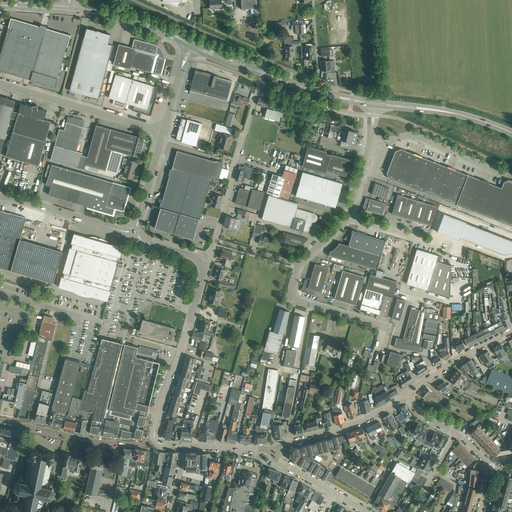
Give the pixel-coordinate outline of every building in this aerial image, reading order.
[(216,0),(210,0),(210,8),(214,8),(214,9),(222,9),(221,0),(216,0)] [(256,0),(241,0),(242,9),(241,9),(246,9),(258,8),(257,8),(256,0)] [(55,87),(58,78),(70,36),(45,28),(46,27),(47,27),(46,27),(44,27),(42,26),(40,25),(40,26),(40,27),(13,19),(10,28),(8,27),(0,55),(0,70),(30,80),(55,87)] [(87,28),(82,44),(70,91),(99,99),(113,46),(108,44),(111,35),(87,28)] [(136,49),(131,67),(161,75),(166,59),(163,58),(163,56),(159,49),(157,48),(158,45),(134,39),(132,48),(135,49),(136,49)] [(119,44),(113,65),(130,69),(131,67),(135,49),(132,48),(119,44)] [(305,48),(306,55),(306,60),(314,59),(313,47),(305,48)] [(331,61),(321,62),(322,71),(326,70),(326,73),(335,73),(334,67),(332,67),(331,61)] [(227,101),(230,90),(232,81),(222,78),(222,77),(195,70),(190,90),(227,101)] [(110,93),(108,98),(114,99),(112,104),(116,105),(118,105),(118,106),(125,108),(126,103),(133,80),(116,75),(110,93)] [(133,80),(126,103),(134,106),(132,110),(147,115),(151,116),(154,104),(155,104),(154,104),(156,97),(157,97),(156,97),(159,88),(160,88),(154,86),(149,85),(133,80)] [(247,105),(250,99),(235,94),(232,104),(240,106),(240,105),(241,105),(243,104),(247,105)] [(0,95),(0,153),(10,118),(12,111),(16,100),(0,95)] [(267,109),(265,117),(279,121),(280,117),(282,118),(284,109),(282,108),(270,102),(270,101),(259,98),(257,105),(265,107),(265,108),(267,109)] [(29,135),(46,140),(51,122),(44,120),(47,111),(37,108),(37,105),(31,106),(21,103),(18,113),(12,111),(10,118),(16,120),(13,130),(29,135)] [(235,114),(229,113),(226,126),(232,127),(235,114)] [(179,129),(175,140),(181,142),(191,145),(196,146),(197,140),(198,137),(208,140),(211,130),(213,122),(186,115),(183,114),(181,118),(179,129)] [(64,130),(59,129),(50,160),(84,169),(87,156),(82,155),(82,153),(76,151),(83,127),(84,121),(81,120),(82,120),(76,118),(75,119),(68,117),(64,130)] [(331,124),(330,129),(327,138),(341,141),(340,146),(350,149),(352,144),(355,145),(358,132),(349,130),(350,129),(331,124)] [(111,129),(109,134),(105,148),(134,156),(134,155),(139,157),(144,139),(139,138),(139,137),(111,129)] [(29,135),(13,130),(6,156),(22,161),(29,135)] [(217,147),(225,149),(228,150),(230,142),(232,142),(234,136),(221,133),(217,147)] [(46,140),(29,135),(22,161),(38,166),(46,140)] [(325,173),(326,171),(346,177),(351,160),(331,154),(331,155),(326,153),(326,152),(308,146),(302,167),(325,173)] [(385,177),(439,198),(451,168),(434,162),(435,161),(434,161),(434,162),(406,151),(407,150),(406,150),(406,151),(400,149),(400,148),(400,149),(395,151),(395,150),(394,150),(395,151),(393,157),(392,157),(392,158),(386,173),(385,177)] [(187,188),(196,156),(177,151),(171,169),(174,170),(172,174),(170,174),(167,184),(162,203),(164,204),(163,208),(180,213),(187,188)] [(216,161),(196,156),(187,188),(180,213),(200,219),(201,213),(209,185),(212,176),(216,177),(219,178),(222,168),(214,166),(216,161)] [(119,177),(118,180),(122,181),(123,176),(133,179),(138,162),(124,158),(123,163),(123,166),(123,167),(125,168),(123,175),(121,175),(119,176),(119,177)] [(52,164),(47,180),(46,185),(51,186),(48,195),(87,206),(87,208),(113,216),(114,213),(115,214),(120,211),(120,210),(123,211),(130,188),(52,164)] [(284,169),(296,173),(298,169),(286,165),(284,169)] [(254,169),(244,166),(243,167),(239,166),(235,180),(240,181),(243,182),(244,177),(248,179),(250,174),(252,175),(254,169)] [(467,175),(451,168),(439,198),(456,205),(511,226),(511,180),(509,180),(509,179),(508,179),(509,180),(504,182),(503,181),(503,182),(502,186),(501,186),(502,186),(501,188),(468,175),(468,174),(467,175)] [(273,175),(267,193),(278,197),(288,200),(296,174),(284,170),(282,178),(273,175)] [(306,199),(313,175),(302,172),(295,196),(306,199)] [(313,175),(306,199),(335,208),(340,193),(339,192),(340,188),(341,189),(342,184),(313,175)] [(389,188),(375,183),(372,194),(386,198),(389,188)] [(238,192),(235,203),(240,205),(247,207),(253,189),(253,187),(250,186),(245,185),(244,189),(239,187),(238,192)] [(253,189),(247,207),(248,207),(254,208),(259,210),(262,199),(264,192),(265,189),(258,188),(258,190),(253,189)] [(219,208),(222,196),(214,194),(212,199),(209,198),(208,204),(211,204),(210,205),(219,208)] [(296,210),(298,203),(269,195),(262,219),(308,233),(310,228),(308,228),(310,221),(312,221),(313,221),(314,221),(315,220),(316,219),(316,218),(316,216),(315,215),(314,215),(296,210)] [(398,195),(393,209),(392,214),(402,217),(407,197),(398,195)] [(417,200),(407,197),(402,217),(411,220),(417,200)] [(386,204),(376,201),(365,198),(366,198),(363,206),(364,207),(363,209),(383,215),(386,204)] [(417,200),(411,220),(421,223),(427,203),(417,200)] [(437,206),(427,203),(421,223),(431,226),(437,206)] [(180,213),(163,208),(160,207),(160,208),(157,221),(158,221),(157,226),(162,229),(162,230),(186,237),(187,236),(193,236),(194,231),(196,232),(199,219),(200,219),(180,213)] [(237,214),(245,216),(244,219),(246,211),(238,209),(237,214)] [(0,210),(0,267),(11,271),(20,240),(26,218),(0,210)] [(511,240),(444,214),(437,232),(459,241),(460,238),(503,254),(511,252),(511,240)] [(240,220),(226,216),(223,226),(238,230),(240,220)] [(255,224),(253,232),(261,234),(263,226),(255,224)] [(330,251),(328,256),(376,270),(385,241),(352,230),(351,233),(346,237),(350,241),(348,245),(339,243),(338,245),(331,251),(330,251)] [(120,257),(122,247),(74,233),(71,244),(73,244),(71,248),(70,248),(63,272),(64,273),(63,277),(62,277),(59,287),(107,301),(110,291),(109,290),(110,286),(111,286),(118,262),(117,261),(118,257),(120,257)] [(308,239),(287,233),(284,243),(300,247),(308,239)] [(261,235),(260,239),(258,243),(263,245),(263,244),(270,246),(270,244),(271,244),(272,242),(271,241),(272,238),(261,235)] [(20,240),(11,271),(53,283),(62,252),(20,240)] [(230,261),(232,254),(231,254),(232,251),(228,250),(225,249),(223,248),(223,249),(222,252),(222,251),(220,258),(223,259),(221,264),(228,266),(229,261),(230,261)] [(438,255),(417,249),(406,284),(428,290),(437,261),(439,255),(438,255)] [(450,297),(451,265),(437,261),(428,290),(450,297)] [(321,292),(323,287),(329,268),(315,264),(310,281),(305,280),(301,291),(314,295),(315,290),(321,292)] [(214,278),(219,279),(222,280),(223,275),(226,276),(228,271),(225,270),(217,267),(214,278)] [(343,270),(339,281),(334,299),(356,305),(364,277),(343,270)] [(366,288),(366,289),(360,309),(367,311),(366,312),(369,313),(370,312),(387,317),(393,296),(366,288)] [(209,302),(213,304),(217,305),(219,300),(218,300),(220,291),(211,289),(210,295),(211,296),(209,302)] [(405,301),(397,298),(392,318),(400,320),(405,301)] [(503,302),(499,303),(499,309),(499,313),(501,316),(502,320),(505,328),(510,326),(507,318),(508,318),(504,307),(503,302)] [(396,337),(394,347),(421,352),(422,351),(423,347),(424,339),(434,341),(439,313),(432,312),(432,310),(424,308),(423,311),(411,308),(403,339),(396,337)] [(217,316),(226,318),(228,312),(219,309),(217,316)] [(280,309),(273,332),(282,335),(289,311),(280,309)] [(502,320),(499,313),(495,315),(495,314),(493,315),(494,317),(500,331),(505,328),(501,321),(502,320)] [(17,361),(15,367),(22,368),(23,368),(30,370),(29,375),(39,377),(48,340),(52,341),(56,324),(52,323),(53,318),(44,315),(44,316),(43,320),(42,320),(40,331),(37,341),(32,339),(28,355),(33,356),(32,361),(30,360),(30,361),(29,364),(31,364),(31,365),(17,361)] [(294,315),(289,344),(298,346),(304,317),(294,315)] [(500,331),(494,317),(492,318),(495,324),(493,325),(496,333),(500,331)] [(139,331),(172,341),(175,329),(143,319),(139,331)] [(202,322),(199,330),(203,331),(202,333),(204,334),(211,336),(213,337),(214,333),(208,331),(211,321),(205,319),(204,322),(202,322)] [(489,327),(486,319),(485,319),(484,320),(484,322),(491,335),(496,333),(493,325),(489,327)] [(491,335),(484,322),(482,323),(485,329),(483,330),(487,337),(491,335)] [(474,324),(482,340),(487,337),(483,330),(480,331),(476,323),(474,324)] [(482,340),(474,324),(472,325),(472,326),(476,334),(474,334),(477,342),(482,340)] [(477,342),(473,335),(471,336),(469,328),(466,328),(467,331),(469,337),(473,344),(477,342)] [(269,331),(268,336),(266,344),(280,348),(284,335),(282,335),(273,332),(269,331)] [(469,337),(467,331),(465,332),(467,338),(464,339),(466,342),(468,347),(473,344),(472,344),(469,337)] [(203,335),(194,332),(192,338),(196,339),(196,341),(196,342),(199,342),(200,342),(200,340),(202,341),(202,340),(203,338),(209,340),(211,336),(204,334),(203,335)] [(303,363),(308,364),(314,365),(320,336),(308,334),(303,363)] [(443,351),(440,353),(444,360),(451,356),(447,349),(449,349),(448,337),(445,338),(445,347),(442,349),(443,351)] [(86,391),(84,400),(97,404),(90,433),(100,435),(109,436),(115,437),(141,437),(159,363),(136,356),(138,347),(123,343),(102,338),(87,391),(86,391)] [(424,339),(423,347),(430,348),(430,346),(431,346),(430,346),(431,342),(433,343),(434,341),(424,339)] [(328,340),(327,345),(326,348),(331,350),(333,354),(337,355),(340,343),(328,340)] [(458,351),(465,348),(462,340),(455,343),(454,342),(451,342),(451,349),(454,349),(456,348),(458,351)] [(280,348),(266,344),(264,351),(270,353),(278,355),(280,348)] [(505,355),(500,344),(493,347),(496,354),(497,354),(499,358),(504,362),(507,360),(508,360),(506,357),(505,355)] [(346,346),(342,365),(353,369),(353,370),(357,353),(349,351),(350,347),(346,346)] [(296,351),(286,349),(283,366),(293,368),(296,351)] [(270,353),(264,351),(261,359),(268,361),(270,353)] [(397,353),(390,351),(387,363),(398,366),(402,354),(397,353)] [(492,359),(488,351),(480,355),(485,363),(487,366),(486,367),(490,369),(495,366),(493,363),(491,364),(489,361),(492,359)] [(212,361),(214,354),(206,352),(204,359),(212,361)] [(436,352),(434,354),(436,358),(433,360),(436,365),(442,361),(436,352)] [(52,407),(66,410),(67,411),(81,363),(65,358),(52,407)] [(479,372),(471,360),(465,363),(469,370),(473,376),(479,372)] [(418,369),(416,371),(419,377),(423,374),(426,372),(428,370),(425,365),(426,365),(424,362),(417,367),(418,369)] [(469,370),(465,363),(459,367),(462,370),(463,370),(464,373),(469,370)] [(373,365),(368,364),(366,369),(364,377),(374,379),(375,374),(371,373),(373,365)] [(15,367),(13,366),(11,372),(16,373),(21,375),(22,368),(15,367)] [(265,409),(265,412),(270,413),(272,413),(272,410),(271,410),(272,409),(276,384),(278,371),(268,369),(262,409),(265,409)] [(511,376),(501,372),(492,369),(485,384),(509,394),(511,385),(511,376)] [(396,377),(403,387),(414,380),(410,374),(409,374),(408,372),(407,370),(403,373),(397,376),(397,377),(396,377)] [(466,377),(457,370),(456,370),(455,370),(454,372),(454,373),(453,375),(461,381),(469,386),(471,383),(470,382),(470,383),(467,381),(468,378),(466,377)] [(182,371),(181,376),(191,379),(193,374),(182,371)] [(349,383),(348,386),(355,387),(357,379),(358,374),(352,372),(349,383)] [(27,381),(20,418),(27,419),(29,418),(30,411),(30,408),(32,404),(32,401),(33,398),(33,394),(35,391),(35,390),(39,377),(29,375),(27,381)] [(469,386),(461,381),(454,375),(453,375),(452,376),(450,376),(449,378),(449,379),(449,380),(460,388),(463,385),(467,388),(468,388),(469,386)] [(19,418),(20,418),(27,381),(20,379),(12,416),(19,418)] [(289,379),(281,417),(287,417),(289,417),(296,380),(289,379)] [(195,386),(193,393),(199,395),(200,388),(209,391),(211,385),(197,381),(197,382),(196,385),(195,386)] [(437,386),(440,391),(441,392),(444,390),(446,393),(452,389),(449,384),(446,386),(444,382),(437,386)] [(481,387),(472,382),(468,390),(477,395),(481,387)] [(305,383),(304,388),(302,398),(300,410),(304,411),(305,406),(310,384),(305,383)] [(386,391),(382,385),(377,388),(385,402),(391,399),(399,393),(394,386),(386,391)] [(336,388),(334,403),(339,404),(342,387),(339,386),(339,389),(336,388)] [(376,400),(374,401),(377,408),(380,406),(385,402),(377,388),(376,387),(374,387),(373,388),(372,389),(373,390),(374,393),(375,394),(377,396),(375,398),(376,400)] [(432,391),(426,387),(419,395),(425,399),(426,397),(430,401),(431,400),(435,404),(441,398),(432,391)] [(0,413),(12,416),(17,391),(7,388),(6,394),(4,394),(3,399),(0,410),(0,413)] [(231,420),(235,421),(243,397),(240,396),(241,391),(232,388),(228,403),(235,405),(231,420)] [(35,416),(34,421),(37,421),(40,422),(41,413),(47,391),(42,389),(36,412),(35,416)] [(183,397),(184,392),(173,389),(172,392),(174,392),(173,394),(183,397)] [(41,413),(40,422),(45,423),(46,418),(47,415),(52,392),(47,391),(41,413)] [(255,398),(250,396),(245,413),(251,414),(255,398)] [(66,415),(63,428),(74,431),(81,399),(73,397),(67,416),(66,415)] [(363,401),(362,398),(359,398),(362,414),(370,412),(368,400),(363,401)] [(81,400),(74,431),(86,433),(90,410),(95,411),(97,404),(81,400)] [(354,409),(352,403),(344,406),(346,413),(348,412),(351,419),(356,417),(353,410),(354,409)] [(450,403),(447,408),(455,412),(457,407),(450,403)] [(401,412),(395,416),(400,423),(411,415),(407,409),(408,409),(405,405),(405,406),(404,405),(399,408),(401,412)] [(52,407),(48,423),(63,426),(66,410),(52,407)] [(177,411),(166,408),(166,411),(168,412),(168,414),(176,416),(177,411)] [(338,409),(333,410),(334,415),(333,415),(334,420),(336,424),(345,422),(344,421),(343,417),(342,413),(341,410),(339,410),(338,409)] [(319,411),(319,414),(315,415),(316,420),(305,423),(307,431),(318,428),(317,421),(322,420),(320,414),(321,414),(321,410),(319,411)] [(265,412),(263,412),(260,411),(259,414),(262,414),(260,426),(267,428),(270,413),(265,412)] [(331,418),(329,413),(323,414),(324,420),(322,420),(324,428),(332,426),(330,419),(331,418)] [(181,428),(180,440),(192,441),(193,425),(195,426),(198,415),(196,414),(195,421),(184,420),(181,428)] [(390,414),(383,419),(391,431),(398,426),(390,414)] [(498,420),(485,415),(473,422),(472,424),(474,425),(475,424),(485,418),(488,419),(488,420),(495,426),(498,420)] [(208,417),(208,418),(206,426),(204,433),(203,433),(203,432),(199,432),(198,440),(206,442),(209,427),(211,419),(212,417),(208,417)] [(162,438),(170,439),(171,431),(173,425),(174,421),(166,418),(162,438)] [(209,427),(206,442),(214,443),(218,421),(211,419),(209,427)] [(296,429),(294,430),(295,436),(304,434),(301,423),(302,419),(295,421),(296,425),(294,425),(296,429)] [(179,440),(180,431),(176,431),(177,425),(178,422),(174,421),(173,425),(174,425),(172,431),(171,440),(179,440)] [(274,425),(275,440),(285,438),(284,428),(287,427),(286,421),(281,422),(282,424),(274,425)] [(379,422),(373,425),(376,432),(379,431),(382,436),(385,434),(379,422)] [(221,427),(217,440),(225,442),(228,429),(224,427),(225,424),(222,424),(221,427)] [(411,429),(407,436),(410,438),(411,437),(416,439),(422,427),(422,426),(419,424),(418,425),(417,424),(414,431),(411,429)] [(376,432),(373,425),(366,428),(372,440),(376,438),(373,433),(376,432)] [(264,431),(265,428),(260,426),(259,426),(259,428),(259,431),(261,444),(263,444),(264,444),(266,444),(267,443),(267,434),(264,434),(264,431)] [(422,427),(416,439),(421,442),(420,443),(424,445),(427,438),(424,436),(428,430),(427,429),(427,428),(424,426),(423,427),(422,427)] [(478,426),(471,433),(494,456),(495,455),(496,456),(503,454),(502,449),(501,449),(478,426)] [(1,427),(0,433),(0,446),(1,446),(0,450),(0,456),(6,458),(12,429),(8,429),(1,427)] [(365,436),(362,428),(357,430),(364,450),(367,449),(364,440),(366,439),(365,436)] [(12,429),(6,458),(17,461),(20,450),(18,449),(19,446),(22,431),(15,430),(12,429)] [(229,430),(226,442),(235,443),(237,435),(237,432),(229,430)] [(364,450),(357,430),(351,432),(354,440),(357,439),(359,443),(359,444),(361,451),(364,450)] [(351,432),(346,434),(349,442),(351,445),(353,444),(353,446),(356,445),(354,440),(351,432)] [(427,438),(424,445),(427,446),(427,445),(432,448),(433,446),(440,435),(435,432),(435,433),(433,433),(430,439),(427,438)] [(440,435),(433,446),(438,449),(440,446),(441,446),(443,443),(442,442),(445,437),(440,435)] [(511,435),(507,448),(504,448),(502,449),(503,454),(505,454),(511,453),(511,451),(511,450),(511,449),(511,435)] [(331,473),(332,470),(325,466),(324,467),(310,459),(308,458),(308,457),(308,456),(315,454),(318,453),(331,449),(333,448),(333,449),(341,447),(341,444),(339,445),(337,436),(330,438),(330,439),(328,440),(328,439),(315,443),(312,444),(300,447),(300,448),(296,449),(295,448),(290,450),(289,459),(295,463),(295,462),(297,463),(303,467),(303,466),(305,467),(305,468),(317,475),(317,474),(319,476),(325,480),(329,472),(331,473)] [(463,447),(460,443),(451,451),(454,454),(451,456),(453,457),(463,447)] [(376,444),(374,447),(382,453),(384,451),(383,450),(383,449),(376,444)] [(463,447),(453,457),(454,459),(457,456),(459,459),(467,451),(463,447)] [(37,449),(36,450),(32,449),(32,448),(31,449),(30,449),(31,450),(30,454),(29,454),(27,456),(26,455),(26,456),(27,456),(26,458),(26,459),(27,460),(26,465),(27,465),(27,466),(28,466),(26,476),(21,475),(20,474),(20,475),(20,476),(19,475),(18,480),(19,480),(15,483),(14,482),(14,483),(15,483),(14,488),(13,488),(14,488),(17,492),(15,500),(14,500),(15,501),(16,500),(21,501),(20,503),(19,503),(19,504),(20,504),(21,507),(20,507),(21,508),(21,507),(23,510),(22,511),(23,511),(50,511),(51,511),(52,511),(53,506),(54,500),(54,497),(55,497),(55,496),(54,496),(55,492),(56,491),(55,491),(52,487),(54,488),(55,483),(53,483),(54,482),(54,481),(53,482),(48,481),(49,476),(54,477),(57,469),(52,468),(53,465),(54,464),(55,465),(55,464),(55,462),(56,462),(56,461),(55,461),(54,460),(53,459),(53,458),(54,454),(54,453),(53,452),(53,453),(49,452),(48,451),(47,449),(46,449),(45,450),(40,449),(40,448),(39,448),(37,449)] [(119,471),(118,475),(127,477),(128,469),(129,466),(129,465),(130,461),(132,450),(124,448),(120,468),(119,471)] [(129,465),(129,466),(133,466),(136,467),(136,465),(145,466),(144,468),(147,469),(149,456),(150,451),(142,450),(134,449),(134,450),(134,451),(133,451),(131,461),(130,461),(129,465)] [(399,449),(395,456),(400,459),(404,451),(399,449)] [(426,456),(428,453),(421,450),(420,453),(420,454),(417,458),(419,459),(430,465),(431,465),(433,462),(432,461),(433,460),(426,456)] [(154,451),(154,452),(152,462),(158,463),(156,471),(155,476),(159,477),(160,473),(161,467),(162,464),(164,452),(154,451)] [(168,453),(165,453),(164,458),(166,459),(166,458),(167,458),(167,462),(176,462),(177,452),(168,451),(168,453)] [(467,451),(459,459),(461,461),(459,464),(460,465),(471,455),(467,451)] [(185,464),(185,471),(196,471),(197,467),(198,467),(198,468),(202,468),(202,467),(205,467),(204,468),(206,468),(207,453),(199,452),(199,454),(197,454),(197,452),(186,452),(186,459),(187,459),(187,464),(185,464)] [(65,455),(64,460),(61,476),(65,477),(67,467),(70,468),(70,470),(73,471),(73,472),(74,474),(77,474),(78,474),(79,471),(82,459),(71,456),(70,454),(67,454),(65,455)] [(471,455),(460,465),(462,467),(464,464),(467,467),(475,458),(471,455)] [(414,463),(412,466),(419,470),(420,467),(427,471),(428,469),(429,470),(431,467),(430,466),(430,465),(419,459),(417,458),(415,463),(414,463)] [(93,459),(85,493),(97,495),(98,489),(102,473),(104,463),(104,462),(93,459)] [(220,463),(216,462),(215,464),(214,464),(214,466),(212,475),(212,477),(212,478),(215,479),(217,475),(218,471),(220,463)] [(481,466),(477,462),(473,466),(473,469),(470,469),(470,472),(468,472),(468,474),(479,476),(480,470),(481,466)] [(110,464),(104,463),(102,473),(105,473),(104,477),(109,478),(111,470),(109,470),(110,464)] [(391,472),(375,501),(379,503),(377,506),(385,511),(386,509),(390,511),(393,507),(405,486),(407,487),(415,473),(397,463),(391,472)] [(224,464),(223,469),(222,476),(226,477),(226,478),(226,479),(227,480),(230,481),(230,480),(232,474),(233,469),(230,468),(231,466),(224,464)] [(346,471),(340,467),(335,476),(341,480),(346,471)] [(504,475),(503,481),(511,483),(511,482),(511,467),(511,468),(510,468),(509,471),(510,471),(509,476),(504,475)] [(269,468),(266,475),(263,474),(260,482),(263,483),(265,479),(268,480),(268,481),(276,484),(280,473),(269,468)] [(422,472),(417,469),(413,477),(418,479),(422,472)] [(352,474),(346,471),(341,480),(347,483),(352,474)] [(234,483),(233,488),(236,488),(236,489),(229,487),(229,488),(228,488),(221,511),(252,511),(254,509),(251,508),(257,479),(251,478),(252,473),(247,472),(247,474),(243,473),(243,475),(240,474),(238,484),(234,483)] [(160,473),(159,475),(161,476),(164,476),(162,482),(166,483),(170,485),(171,484),(171,482),(171,481),(173,476),(168,475),(161,473),(160,473)] [(357,478),(352,474),(347,483),(352,486),(357,478)] [(286,492),(291,478),(285,475),(283,480),(282,480),(281,482),(282,483),(280,487),(284,489),(283,491),(286,492)] [(420,476),(416,483),(421,486),(425,479),(420,476)] [(287,511),(290,506),(297,489),(295,488),(298,481),(292,478),(289,489),(284,502),(286,503),(284,507),(285,507),(284,510),(285,510),(284,511),(287,511)] [(363,481),(357,478),(352,486),(358,490),(363,481)] [(445,481),(440,478),(436,485),(441,488),(444,484),(445,481)] [(369,484),(363,481),(358,490),(364,493),(369,484)] [(450,484),(445,481),(444,484),(441,488),(446,491),(449,487),(450,484)] [(196,490),(197,486),(181,482),(179,488),(187,491),(188,488),(196,490)] [(302,484),(302,483),(299,488),(297,491),(299,493),(295,500),(298,502),(307,487),(305,485),(304,485),(303,484),(302,484)] [(154,492),(154,493),(157,494),(156,499),(161,500),(165,501),(166,501),(167,498),(167,497),(168,493),(167,493),(168,488),(167,488),(167,487),(158,484),(156,490),(155,490),(154,492)] [(214,495),(210,494),(212,486),(204,484),(200,503),(198,511),(205,511),(208,501),(212,502),(214,495)] [(375,488),(369,484),(364,493),(370,496),(375,488)] [(301,511),(304,508),(305,507),(304,507),(314,491),(311,489),(311,488),(310,488),(309,488),(308,487),(303,495),(307,498),(307,499),(305,498),(304,500),(302,499),(295,511),(297,511),(301,511)] [(478,490),(466,487),(466,489),(468,490),(467,493),(476,495),(478,490)] [(108,498),(110,492),(98,489),(97,495),(108,498)] [(186,494),(178,491),(178,493),(177,494),(177,496),(177,497),(185,499),(186,497),(187,497),(193,498),(194,495),(187,493),(186,494)] [(315,491),(306,506),(311,508),(320,494),(318,493),(317,492),(316,491),(315,491)] [(455,500),(456,493),(453,492),(446,504),(451,506),(455,501),(455,500)] [(320,494),(311,508),(313,510),(314,510),(318,503),(320,504),(324,497),(324,496),(323,496),(322,495),(321,495),(320,494)] [(114,501),(111,511),(117,511),(121,497),(116,496),(115,501),(114,501)] [(166,502),(147,497),(146,500),(148,501),(148,502),(156,504),(155,507),(164,509),(166,502)] [(475,500),(463,497),(463,500),(465,500),(464,503),(463,503),(474,506),(474,505),(475,500)] [(193,505),(190,504),(186,503),(185,506),(178,504),(177,509),(187,511),(188,509),(191,510),(193,505)]
